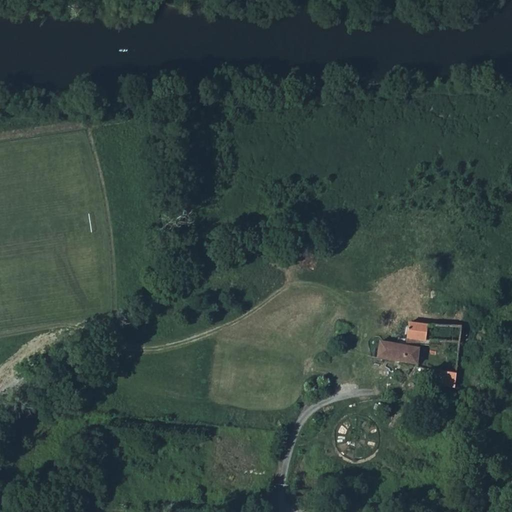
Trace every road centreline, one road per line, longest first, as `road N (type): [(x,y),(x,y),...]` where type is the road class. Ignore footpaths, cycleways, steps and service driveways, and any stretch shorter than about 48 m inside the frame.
road 1 (residential): [(281,511),(284,472),(308,404),(427,386)]
road 2 (track): [(308,404),(312,338),(322,313),(368,309)]
